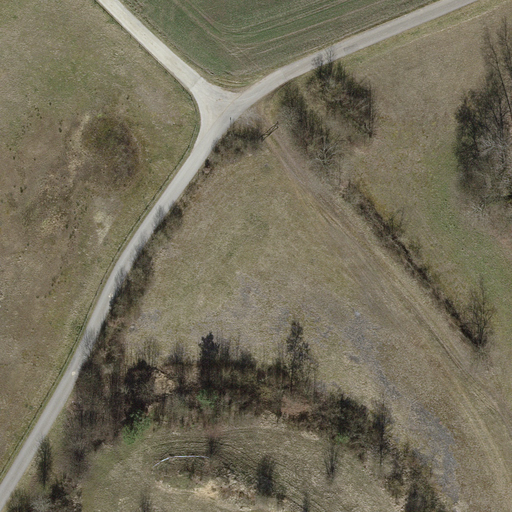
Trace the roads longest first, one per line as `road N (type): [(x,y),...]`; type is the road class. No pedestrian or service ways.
road 1 (track): [(226,112),(270,135),(511,425)]
road 2 (track): [(459,0),(285,74),(226,112)]
road 3 (track): [(107,0),(226,112)]
